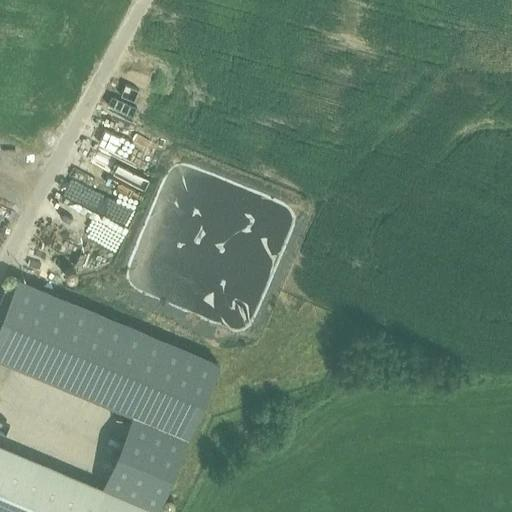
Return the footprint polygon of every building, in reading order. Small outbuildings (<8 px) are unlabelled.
[(128,135),(148,144),(153,133),(132,124),(128,135)] [(120,205),(115,224),(136,229),(144,199),(118,192),(123,177),(100,170),(93,197),(120,205)] [(130,239),(91,226),(85,243),(80,242),(77,252),(121,267),(130,239)] [(0,318),(2,319),(13,294),(5,290),(0,301),(0,318)] [(0,511),(153,511),(155,509),(104,488),(0,444),(0,511)]
